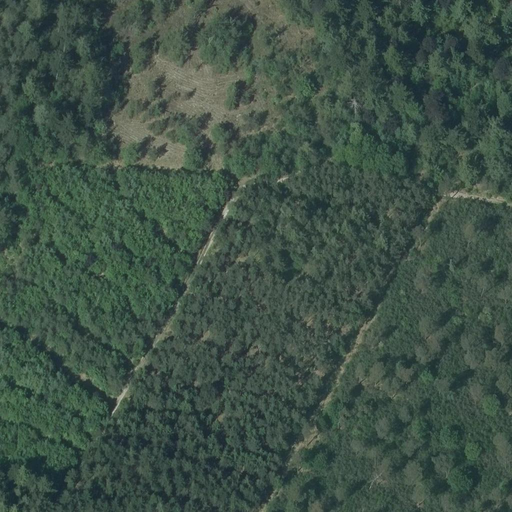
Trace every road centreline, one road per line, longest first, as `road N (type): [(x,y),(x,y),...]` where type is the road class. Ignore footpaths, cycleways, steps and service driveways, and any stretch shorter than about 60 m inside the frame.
road 1 (unknown): [(511,206),(319,163),(285,178),(232,179)]
road 2 (unknown): [(232,179),(107,404)]
road 3 (track): [(107,404),(0,329)]
road 4 (unknown): [(107,404),(46,511)]
